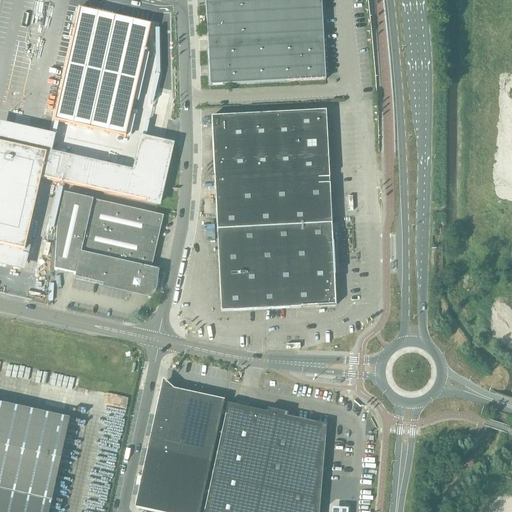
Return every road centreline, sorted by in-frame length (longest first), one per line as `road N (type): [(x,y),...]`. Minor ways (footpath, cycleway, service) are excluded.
road 1 (secondary): [(420,341),(414,0)]
road 2 (secondary): [(390,0),(403,340)]
road 3 (unclassified): [(159,340),(185,173),(181,5)]
road 4 (unclassified): [(122,511),(159,340)]
road 5 (unclassified): [(159,340),(0,304)]
road 6 (unclassified): [(308,363),(159,340)]
